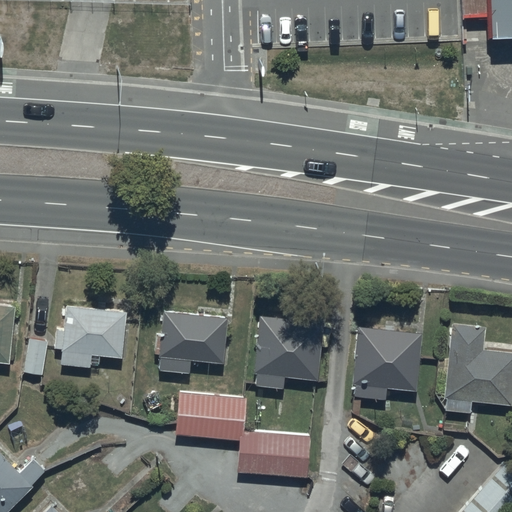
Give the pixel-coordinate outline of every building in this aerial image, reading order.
[(456,0),(457,17),(481,17),(480,0),(456,0)] [(511,0),(486,0),(488,37),(511,36),(511,0)] [(15,303),(0,302),(0,360),(10,361),(15,303)] [(126,310),(65,304),(63,330),(55,329),(53,347),(62,348),(60,362),(90,365),(91,353),(122,356),(126,310)] [(226,313),(162,309),(158,369),(190,372),(191,360),(223,362),(226,313)] [(324,320),(258,313),(252,373),(256,373),(255,385),(283,388),(285,376),(318,379),(324,320)] [(484,325),(450,321),(441,409),(469,412),(471,400),(511,404),(511,389),(511,350),(482,348),(484,325)] [(420,331),(355,325),(349,385),(353,385),(352,396),(385,399),(386,387),(415,390),(420,331)] [(43,374),(48,341),(28,338),(23,371),(43,374)] [(247,397),(179,391),(176,435),(238,440),(236,470),(307,476),(311,433),(244,428),(247,397)] [(20,470),(0,449),(0,511),(7,511),(34,485),(32,483),(46,469),(33,457),(20,470)] [(511,511),(511,469),(503,461),(457,511),(511,511)]
